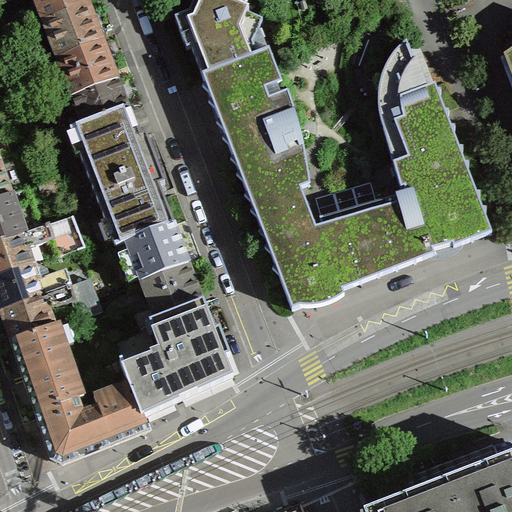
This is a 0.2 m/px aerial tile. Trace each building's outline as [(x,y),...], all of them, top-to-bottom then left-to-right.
[(30,0),(40,26),(86,8),(83,0),(30,0)] [(189,53),(200,82),(255,61),(250,49),(260,26),(244,19),(247,14),(242,12),(246,0),(192,0),(193,3),(187,18),(172,24),(177,35),(184,54),(189,53)] [(55,63),(101,45),(90,18),(86,8),(40,26),(55,63)] [(101,45),(55,63),(69,101),(115,83),(104,54),(101,45)] [(267,57),(255,61),(200,82),(203,89),(200,92),(207,98),(209,105),(206,108),(212,114),(217,125),(214,128),(221,135),(223,141),(220,144),(227,150),(231,162),(228,165),(234,171),(237,177),(234,180),(240,187),(245,198),(242,201),(248,208),(251,214),(248,217),(254,223),(259,235),(256,238),(262,244),(265,250),(262,253),(268,260),(273,271),(270,274),(276,280),(290,315),(297,312),(307,312),(325,309),(342,300),(340,295),(427,262),(489,238),(483,222),(484,213),(480,213),(477,206),(478,197),(474,197),(466,177),(466,167),(462,167),(460,161),(460,152),(456,152),(452,140),(453,131),(448,131),(446,125),(447,115),(442,115),(438,104),(439,95),(434,94),(433,90),(422,94),(418,82),(404,47),(390,62),(379,82),(376,96),(376,113),(398,194),(402,193),(404,198),(317,224),(319,231),(313,233),(298,193),(308,190),(299,153),(285,97),(278,100),(276,94),(275,90),(279,88),(267,57)] [(511,54),(501,62),(511,90),(511,54)] [(115,83),(69,101),(80,130),(126,113),(118,90),(115,83)] [(127,112),(126,113),(80,130),(68,135),(112,250),(124,246),(171,228),(172,228),(157,190),(163,187),(160,182),(150,154),(144,156),(127,112)] [(0,202),(10,199),(0,170),(0,202)] [(56,183),(37,190),(42,203),(60,196),(56,183)] [(0,245),(24,238),(10,199),(0,202),(0,245)] [(33,250),(51,243),(57,261),(82,252),(70,221),(24,238),(0,245),(0,280),(31,269),(25,251),(33,248),(33,250)] [(174,237),(171,228),(124,246),(139,285),(186,267),(174,237)] [(154,325),(201,307),(189,275),(186,267),(139,285),(154,325)] [(64,277),(45,284),(45,285),(38,287),(31,269),(0,280),(0,314),(69,291),(64,277)] [(99,315),(87,284),(69,291),(0,314),(0,321),(0,323),(9,346),(53,331),(46,313),(54,310),(55,311),(75,304),(79,315),(72,317),(75,323),(99,315)] [(201,307),(154,325),(148,327),(159,355),(121,370),(128,388),(140,420),(172,406),(229,380),(227,375),(222,361),(227,360),(217,333),(212,335),(201,307)] [(21,382),(69,365),(56,330),(53,331),(9,346),(11,354),(21,382)] [(24,391),(33,417),(81,401),(69,365),(21,382),(24,391)] [(115,447),(146,435),(140,420),(128,388),(93,402),(111,448),(115,447)] [(49,464),(60,468),(68,465),(111,448),(93,402),(88,404),(86,399),(81,401),(33,417),(38,430),(49,464)] [(511,511),(511,459),(456,481),(443,486),(453,511),(511,511)] [(453,511),(443,486),(409,499),(374,511),(453,511)]
